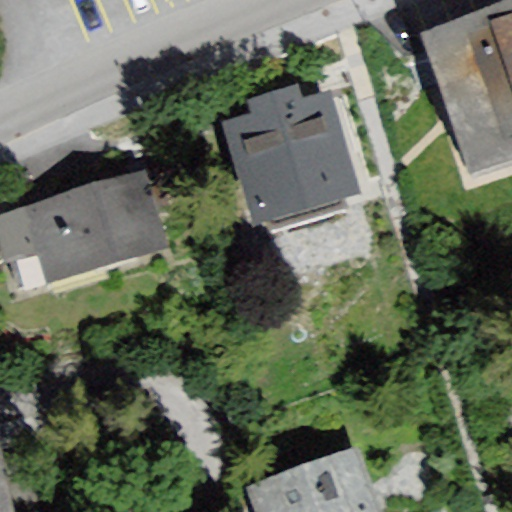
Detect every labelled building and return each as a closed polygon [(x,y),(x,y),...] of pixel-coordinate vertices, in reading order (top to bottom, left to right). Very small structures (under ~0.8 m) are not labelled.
[(511,179),(511,15),(435,42),(486,188),(511,179)] [(372,208),(341,101),(234,132),(264,239),(372,208)] [(0,251),(15,304),(178,257),(156,182),(0,226),(0,251)] [(14,511),(1,457),(0,457),(0,511),(14,511)] [(380,511),(358,457),(260,494),(266,511),(380,511)]
